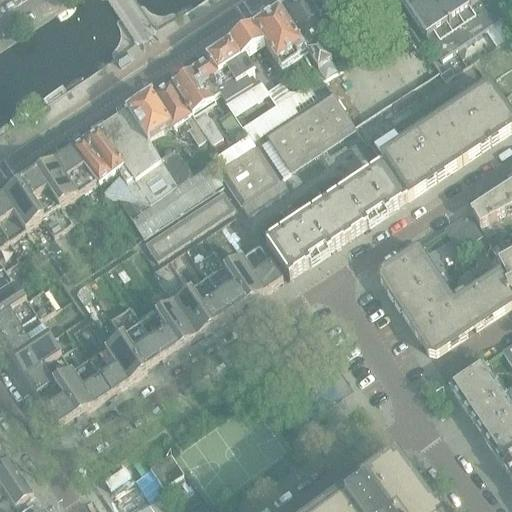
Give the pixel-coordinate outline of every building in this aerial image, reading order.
[(305,0),(281,16),(306,55),(307,57),(325,85),(336,77),(351,68),(329,36),(330,35),(312,10),(305,0)] [(511,0),(397,0),(421,35),(426,43),(421,47),(419,48),(425,56),(426,55),(432,52),(441,66),(442,67),(486,37),(511,19),(511,0)] [(281,16),(254,34),(265,50),(278,69),(281,73),(307,57),(306,55),(281,16)] [(205,89),(204,89),(214,104),(221,100),(256,78),(246,62),(265,50),(254,34),(231,49),(241,65),(242,66),(219,80),(205,89)] [(231,49),(208,64),(219,80),(242,66),(241,65),(231,49)] [(126,55),(116,62),(121,69),(131,62),(126,55)] [(219,80),(208,64),(194,73),(205,89),(219,80)] [(181,82),(171,88),(206,144),(210,149),(212,148),(212,150),(223,143),(213,127),(212,127),(202,112),(214,104),(204,89),(205,89),(194,73),(181,82)] [(171,88),(153,101),(174,133),(187,124),(192,132),(189,134),(193,141),(198,149),(206,144),(171,88)] [(468,156),(496,138),(499,143),(511,134),(511,122),(509,118),(490,89),(435,126),(462,168),(472,161),(468,156)] [(355,131),(335,102),(330,95),(314,106),(339,145),(356,134),(355,131)] [(151,102),(128,117),(150,149),(160,163),(177,152),(167,137),(174,133),(153,101),(151,102)] [(339,145),(314,106),(297,117),(323,156),(339,145)] [(128,117),(74,153),(98,189),(100,190),(122,175),(124,177),(122,178),(125,183),(122,186),(121,184),(105,200),(117,203),(132,223),(143,242),(223,190),(210,168),(193,180),(178,191),(178,190),(160,163),(150,149),(128,117)] [(323,156),(297,117),(281,127),(307,167),(323,156)] [(462,168),(435,126),(380,162),(384,168),(407,204),(427,191),(423,186),(442,174),(450,168),(454,173),(462,168)] [(307,167),(281,127),(265,138),(291,177),(307,167)] [(177,152),(160,163),(178,190),(202,174),(184,147),(177,152)] [(230,194),(268,168),(257,151),(218,177),(230,194)] [(62,213),(78,202),(98,189),(74,153),(36,178),(39,182),(31,187),(23,192),(21,189),(0,202),(0,253),(27,236),(44,225),(54,242),(73,230),(62,213)] [(241,210),(242,210),(248,205),(255,201),(262,196),(269,192),(275,187),(279,185),(268,168),(230,194),(241,210)] [(407,204),(384,168),(359,185),(356,181),(346,188),(348,192),(324,208),(348,244),(369,230),(367,226),(383,215),(386,219),(407,204)] [(289,193),(282,183),(279,185),(275,187),(282,198),(289,193)] [(282,198),(275,187),(269,192),(275,202),(282,198)] [(511,191),(473,217),(481,232),(511,212),(511,191)] [(275,202),(269,192),(262,196),(269,206),(275,202)] [(230,205),(224,196),(212,204),(218,213),(230,205)] [(269,206),(262,196),(255,201),(262,211),(269,206)] [(262,211),(255,201),(248,205),(255,215),(262,211)] [(218,213),(212,204),(206,208),(212,217),(218,213)] [(235,214),(230,205),(218,213),(223,222),(235,214)] [(255,215),(248,205),(242,210),(248,220),(255,215)] [(212,217),(206,208),(200,212),(206,221),(212,217)] [(348,244),(324,208),(301,224),(298,220),(292,210),(281,216),(288,226),(290,230),(266,247),(283,272),(290,282),(311,268),(309,265),(317,259),(325,254),(328,257),(348,244)] [(206,221),(200,212),(194,216),(200,225),(206,221)] [(223,222),(218,213),(212,217),(217,226),(223,222)] [(200,225),(194,216),(188,220),(194,229),(200,225)] [(217,226),(212,217),(206,221),(212,230),(217,226)] [(194,229),(188,220),(183,224),(189,232),(194,229)] [(468,220),(461,225),(464,230),(467,235),(474,230),(468,220)] [(212,230),(206,221),(200,225),(206,234),(212,230)] [(189,232),(183,224),(177,227),(183,236),(189,232)] [(206,234),(200,225),(194,229),(200,238),(206,234)] [(461,225),(446,234),(449,239),(459,233),(464,230),(461,225)] [(183,236),(177,227),(172,230),(178,239),(183,236)] [(200,238),(194,229),(189,232),(194,241),(200,238)] [(178,239),(172,230),(166,235),(172,244),(178,239)] [(481,240),(474,230),(467,235),(473,244),(481,240)] [(194,241),(189,232),(183,236),(188,245),(194,241)] [(499,243),(493,232),(485,236),(491,248),(499,243)] [(459,233),(449,239),(454,247),(464,240),(459,233)] [(172,244),(166,235),(160,238),(166,247),(172,244)] [(188,245),(183,236),(178,239),(184,248),(188,245)] [(166,247),(160,238),(154,243),(160,252),(166,247)] [(184,248),(178,239),(172,244),(177,252),(184,248)] [(464,240),(454,247),(459,254),(469,247),(464,240)] [(115,257),(105,241),(98,246),(97,254),(104,265),(115,257)] [(160,252),(154,243),(146,248),(152,257),(160,252)] [(177,252),(172,244),(166,247),(172,256),(177,252)] [(172,256),(166,247),(160,252),(165,260),(172,256)] [(165,260),(160,252),(152,257),(157,266),(165,260)] [(198,343),(283,287),(260,252),(243,263),(226,274),(215,257),(196,269),(207,286),(191,298),(174,308),(198,343)] [(454,306),(442,288),(418,252),(382,276),(380,284),(389,298),(407,325),(429,358),(436,360),(468,339),(464,334),(449,310),(454,306)] [(511,259),(498,268),(502,276),(511,294),(511,259)] [(39,327),(56,316),(44,296),(27,308),(4,274),(0,267),(0,344),(37,400),(72,376),(39,327)] [(511,309),(511,294),(502,276),(502,277),(501,276),(454,306),(449,310),(464,334),(473,328),(477,333),(511,309)] [(112,400),(198,343),(174,308),(141,331),(130,314),(111,326),(122,343),(89,365),(112,400)] [(511,349),(502,356),(511,370),(511,349)] [(112,400),(89,365),(72,376),(37,400),(58,432),(75,420),(77,424),(112,400)] [(461,408),(494,386),(483,369),(450,391),(461,408)] [(473,426),(506,404),(494,386),(461,408),(473,426)] [(482,439),(511,417),(511,413),(506,404),(473,426),(482,439)] [(492,454),(511,439),(511,417),(482,439),(492,454)] [(503,470),(511,463),(511,439),(492,454),(502,470),(503,469),(503,470)] [(18,511),(34,501),(10,466),(7,468),(0,457),(0,450),(0,451),(0,450),(0,499),(5,497),(14,511),(18,511)] [(511,463),(503,470),(511,483),(511,463)] [(424,511),(398,476),(386,486),(385,485),(362,502),(366,507),(359,511),(424,511)]
